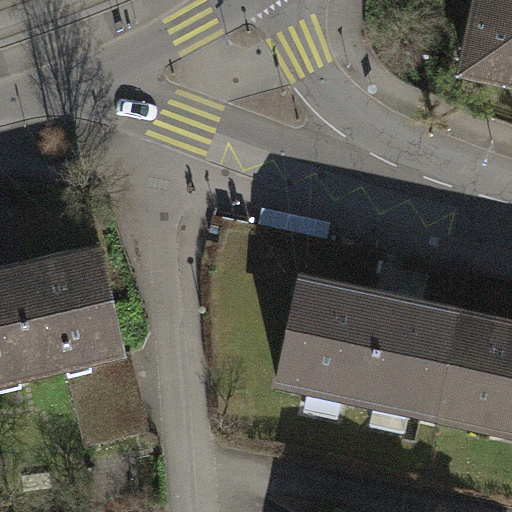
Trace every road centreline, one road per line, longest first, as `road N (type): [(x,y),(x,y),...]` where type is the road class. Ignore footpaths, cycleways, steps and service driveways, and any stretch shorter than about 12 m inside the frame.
road 1 (residential): [(61,86),(429,194),(494,202)]
road 2 (residential): [(494,202),(350,120),(314,76),(282,0)]
road 3 (secondary): [(61,86),(192,24),(212,0)]
